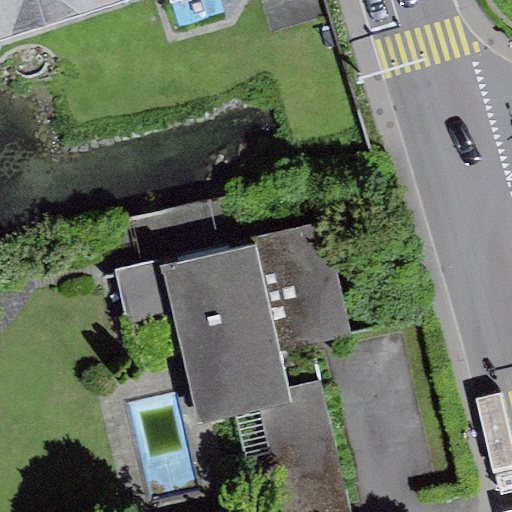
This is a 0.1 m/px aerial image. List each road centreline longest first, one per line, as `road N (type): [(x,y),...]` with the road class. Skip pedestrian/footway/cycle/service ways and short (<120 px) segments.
road 1 (primary): [(470,196),(409,0)]
road 2 (primary): [(511,346),(470,196)]
